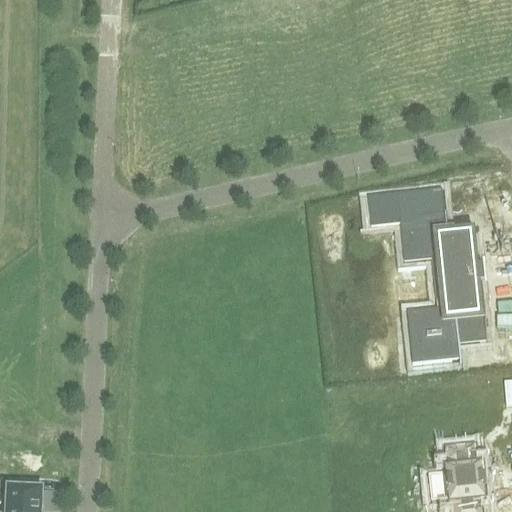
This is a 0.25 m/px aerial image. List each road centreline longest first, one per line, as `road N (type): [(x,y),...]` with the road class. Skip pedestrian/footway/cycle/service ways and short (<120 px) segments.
road 1 (unclassified): [(99,219),(511,127)]
road 2 (residential): [(99,219),(85,511)]
road 3 (residential): [(113,0),(99,219)]
